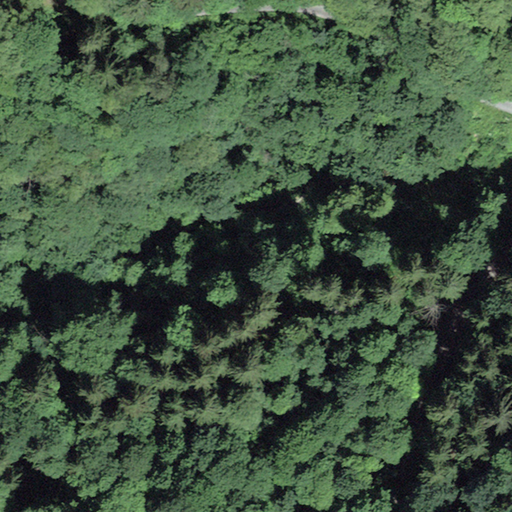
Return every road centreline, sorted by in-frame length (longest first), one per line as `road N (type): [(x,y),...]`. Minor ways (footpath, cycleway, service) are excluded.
road 1 (track): [(511,107),(428,76),(349,21),(312,9),(114,17),(64,0)]
road 2 (track): [(396,511),(451,342),(511,242)]
